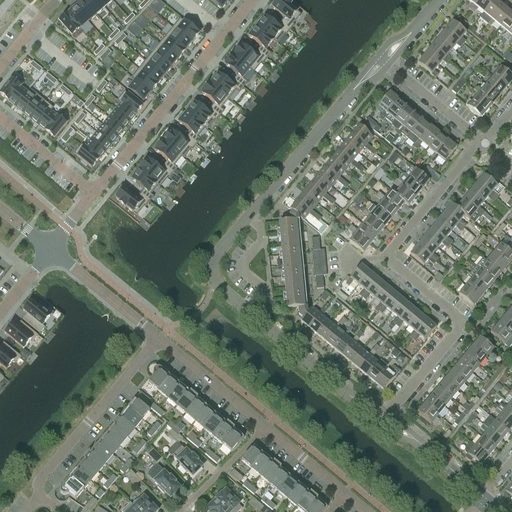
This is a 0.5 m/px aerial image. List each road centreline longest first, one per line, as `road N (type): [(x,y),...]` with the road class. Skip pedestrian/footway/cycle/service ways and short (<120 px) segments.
road 1 (residential): [(381,420),(217,286),(209,271),(337,105),(385,58)]
road 2 (residential): [(251,0),(92,194)]
road 3 (residential): [(381,420),(463,322),(385,258)]
road 4 (residential): [(36,498),(37,481),(157,336)]
road 5 (residential): [(385,258),(483,142)]
road 6 (residential): [(265,428),(157,336)]
road 7 (residential): [(157,336),(49,250)]
road 8 (residential): [(483,500),(381,420)]
road 9 (residential): [(483,142),(385,58)]
road 10 (residential): [(179,511),(265,428)]
